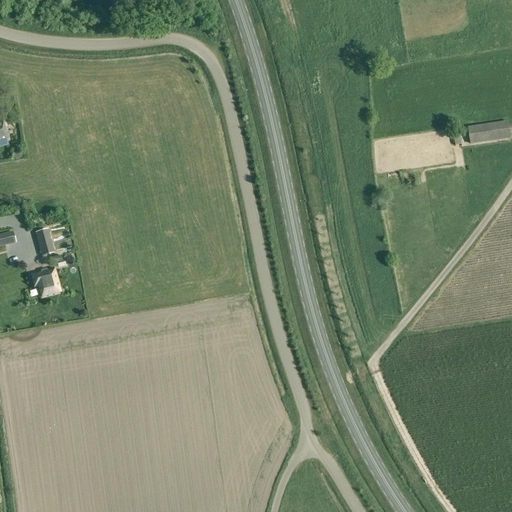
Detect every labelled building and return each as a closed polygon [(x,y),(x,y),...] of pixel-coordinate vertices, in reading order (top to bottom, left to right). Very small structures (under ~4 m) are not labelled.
[(0,147),(8,145),(2,118),(0,118),(0,147)] [(469,128),(471,144),(511,138),(508,122),(469,128)] [(15,160),(23,159),(22,152),(14,154),(15,160)] [(54,253),(48,230),(35,233),(42,256),(54,253)] [(42,297),(61,292),(54,267),(31,273),(34,288),(39,287),(42,297)] [(339,414),(331,423),(337,429),(346,419),(339,414)]
